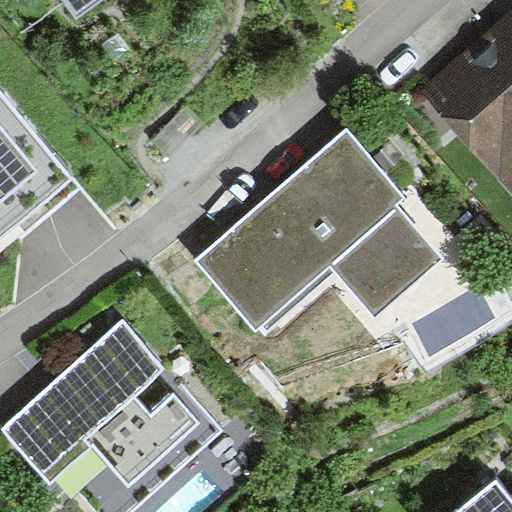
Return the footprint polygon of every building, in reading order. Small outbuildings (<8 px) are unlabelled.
[(57,0),(77,28),(116,0),(57,0)] [(511,2),(480,31),(422,82),(511,185),(511,2)] [(0,251),(75,190),(0,99),(0,251)] [(203,124),(186,108),(153,143),(170,159),(203,124)] [(273,184),(199,248),(267,326),(337,264),(372,304),(443,242),(397,189),(405,182),(348,118),(273,184)] [(126,311),(2,419),(13,431),(0,442),(0,480),(28,511),(38,511),(74,481),(100,511),(124,511),(223,427),(205,407),(200,411),(173,380),(151,399),(133,379),(162,353),(126,311)] [(511,511),(511,480),(497,462),(435,511),(511,511)]
